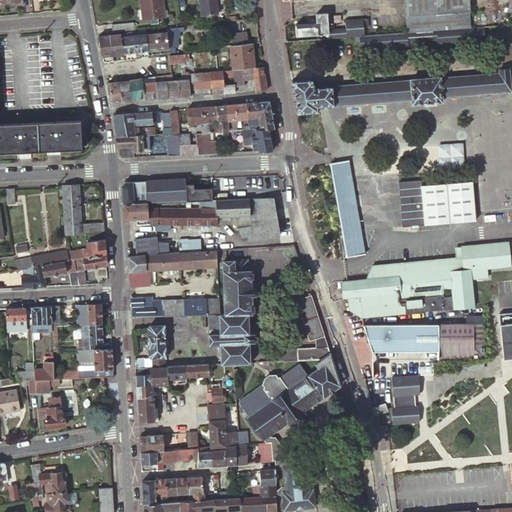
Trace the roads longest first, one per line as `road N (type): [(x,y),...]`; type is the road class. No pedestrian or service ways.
road 1 (tertiary): [(383,511),(371,431),(302,233),(289,162)]
road 2 (residential): [(105,108),(283,93)]
road 3 (residential): [(289,162),(113,170)]
road 4 (residential): [(120,292),(125,430)]
road 5 (residential): [(125,430),(0,452)]
road 6 (unknown): [(128,474),(253,467)]
road 7 (residential): [(113,170),(120,292)]
road 8 (residential): [(0,297),(120,292)]
